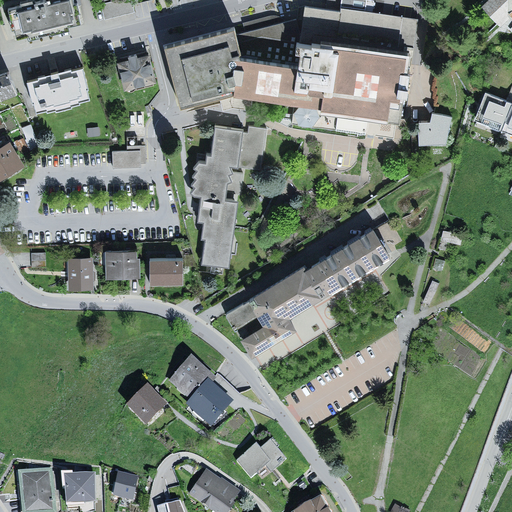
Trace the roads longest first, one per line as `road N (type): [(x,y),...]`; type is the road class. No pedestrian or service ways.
road 1 (residential): [(350,511),(226,345),(151,306),(42,302),(1,272)]
road 2 (residential): [(252,0),(0,62)]
road 3 (residential): [(266,511),(195,456),(179,455),(159,472),(151,511)]
road 4 (residential): [(470,511),(511,397)]
